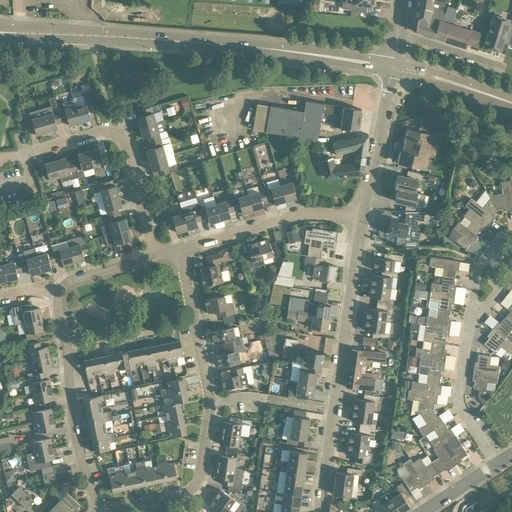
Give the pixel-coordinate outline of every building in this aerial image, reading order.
[(373,0),(346,0),(346,2),(343,2),(342,9),(351,10),(351,17),(365,18),(366,12),(369,13),(369,7),(373,7),(373,0)] [(416,0),(416,6),(434,10),(435,8),(433,8),(433,5),(433,0),(435,0),(438,0),(440,1),(439,0),(416,0)] [(438,23),(443,24),(446,14),(434,10),(416,6),(413,29),(413,30),(414,32),(434,39),(438,23)] [(443,24),(438,23),(434,39),(444,42),(450,25),(451,25),(456,10),(448,7),(446,14),(443,24)] [(511,24),(493,19),(484,47),(500,52),(503,43),(508,44),(511,32),(511,24)] [(461,28),(451,25),(450,25),(444,42),(465,49),(466,48),(476,51),(481,33),(471,30),(470,34),(460,31),(461,28)] [(75,107),(80,123),(90,120),(88,110),(94,109),(89,91),(82,93),(85,104),(75,107)] [(180,99),(182,108),(184,107),(189,106),(187,97),(180,99)] [(59,111),(62,123),(68,121),(69,126),(80,123),(75,107),(73,100),(63,103),(65,110),(59,111)] [(340,130),(358,130),(361,110),(306,101),(304,112),(257,104),(253,129),(266,132),(299,137),(299,139),(301,146),(315,143),(320,113),(338,116),(338,120),(342,120),(340,130)] [(40,110),(47,132),(58,129),(56,125),(62,123),(59,111),(53,113),(51,107),(40,110)] [(137,118),(140,128),(156,124),(151,107),(140,111),(141,116),(137,118)] [(47,132),(40,110),(30,113),(32,119),(26,121),(29,132),(35,131),(36,135),(47,132)] [(156,124),(140,128),(143,139),(147,138),(149,143),(161,140),(159,133),(167,131),(164,121),(156,124)] [(430,171),(436,143),(432,142),(433,138),(408,132),(404,146),(400,145),(401,144),(395,143),(395,144),(391,143),(392,142),(391,142),(386,160),(386,159),(399,163),(398,163),(430,171)] [(363,175),(368,135),(333,144),(336,155),(357,150),(357,166),(335,168),(334,167),(332,159),(323,162),(317,163),(320,176),(326,175),(327,178),(363,175)] [(161,140),(149,143),(151,149),(146,150),(149,161),(165,156),(161,140)] [(99,148),(88,151),(93,167),(103,164),(104,169),(110,168),(107,156),(101,158),(99,148)] [(93,167),(88,151),(77,155),(79,159),(73,161),(76,172),(93,167)] [(165,156),(149,161),(153,172),(157,170),(159,176),(170,173),(178,171),(176,165),(169,167),(165,156)] [(76,172),(73,161),(67,162),(66,158),(55,161),(60,177),(76,172)] [(60,177),(55,161),(45,164),(46,168),(40,170),(43,182),(60,177)] [(398,190),(398,189),(414,193),(415,193),(418,181),(422,182),(424,175),(408,171),(407,178),(398,176),(395,189),(398,190)] [(468,183),(472,189),(477,185),(474,180),(468,183)] [(98,185),(103,201),(119,196),(116,186),(111,187),(110,181),(98,185)] [(297,181),(281,186),(286,202),(296,199),(295,194),(301,193),(297,181)] [(490,198),(497,210),(505,209),(505,212),(511,210),(511,192),(511,181),(501,182),(503,194),(489,196),(490,198)] [(286,202),(281,186),(265,190),(268,202),(274,200),(275,205),(286,202)] [(398,189),(398,190),(395,202),(407,205),(405,213),(406,213),(421,214),(425,196),(415,193),(414,193),(398,189)] [(268,202),(265,190),(248,195),(253,211),(263,208),(262,204),(268,202)] [(469,209),(488,225),(494,218),(492,216),(497,210),(490,198),(489,196),(486,190),(476,203),(471,199),(465,206),(469,209)] [(253,211),(248,195),(237,198),(236,195),(231,196),(232,200),(235,211),(241,210),(242,214),(253,211)] [(119,196),(103,201),(108,217),(119,214),(117,208),(122,207),(119,196)] [(77,202),(80,208),(86,206),(84,200),(77,202)] [(235,211),(232,200),(215,205),(220,221),(231,218),(229,213),(235,211)] [(220,221),(215,205),(199,209),(202,221),(208,219),(209,224),(220,221)] [(202,221),(199,209),(183,214),(187,230),(198,227),(197,223),(202,221)] [(466,228),(476,236),(481,230),(483,232),(488,225),(469,209),(463,216),(471,222),(466,228)] [(187,230),(183,214),(172,217),(171,212),(165,214),(168,226),(174,224),(177,233),(187,230)] [(423,222),(424,214),(421,214),(406,213),(404,225),(391,222),(389,235),(408,238),(410,226),(415,227),(416,221),(423,222)] [(119,214),(108,217),(110,225),(101,227),(104,236),(128,229),(125,219),(121,220),(119,214)] [(452,226),(454,219),(448,217),(446,224),(452,226)] [(478,237),(476,236),(466,228),(459,222),(453,229),(460,235),(455,242),(465,250),(470,243),(472,245),(478,237)] [(288,230),(291,242),(301,239),(298,227),(288,230)] [(128,229),(104,236),(107,247),(110,246),(112,252),(124,248),(122,242),(131,240),(128,229)] [(320,258),(323,259),(332,260),(334,251),(335,251),(337,242),(335,242),(336,233),(313,229),(312,231),(306,230),(304,244),(311,245),(312,239),(323,241),(320,258)] [(278,255),(285,252),(279,230),(273,232),(276,242),(274,243),(278,255)] [(258,242),(263,259),(273,256),(268,239),(258,242)] [(85,242),(69,247),(74,263),(84,260),(83,255),(89,254),(85,242)] [(263,259),(258,242),(247,246),(250,255),(244,257),(249,272),(255,271),(254,267),(264,264),(263,259)] [(74,263),(69,247),(53,252),(56,263),(62,262),(63,266),(74,263)] [(41,272),(36,256),(34,248),(23,251),(24,253),(18,255),(20,261),(23,273),(29,271),(30,275),(41,272)] [(56,263),(53,252),(36,256),(41,272),(51,269),(50,265),(56,263)] [(218,273),(215,263),(228,260),(226,252),(207,258),(209,267),(201,269),(203,276),(202,276),(204,286),(223,282),(220,272),(218,273)] [(371,269),(385,271),(393,272),(395,262),(402,263),(403,257),(384,254),(387,255),(386,260),(375,258),(374,262),(372,262),(371,269)] [(323,259),(320,258),(306,256),(305,265),(314,266),(313,276),(319,277),(319,281),(335,283),(337,267),(329,266),(328,267),(322,266),(323,259)] [(442,276),(455,278),(456,271),(458,271),(459,262),(430,257),(429,266),(435,267),(434,275),(442,276)] [(23,273),(20,261),(3,264),(7,281),(18,279),(17,274),(23,273)] [(291,273),(278,271),(274,284),(292,287),(293,278),(291,278),(291,273)] [(385,271),(384,277),(372,275),(372,279),(370,279),(369,286),(391,289),(392,279),(397,279),(398,273),(393,272),(385,271)] [(430,292),(454,295),(456,286),(453,286),(455,278),(442,276),(441,284),(431,283),(430,292)] [(391,289),(369,286),(368,293),(369,293),(369,297),(380,299),(380,305),(393,307),(394,300),(389,299),(391,289)] [(415,289),(414,296),(414,298),(421,299),(422,290),(415,289)] [(289,307),(288,313),(329,319),(331,307),(326,307),(328,294),(315,292),(313,305),(316,305),(315,311),(308,310),(289,307)] [(454,295),(430,292),(428,308),(430,309),(450,311),(451,304),(453,304),(454,295)] [(226,305),(224,297),(205,300),(208,313),(216,312),(217,318),(235,314),(232,303),(226,305)] [(23,323),(42,320),(40,309),(33,310),(31,304),(11,308),(9,312),(13,315),(15,325),(23,323)] [(393,307),(380,305),(379,310),(367,308),(367,312),(365,312),(364,319),(386,323),(387,315),(391,316),(393,307)] [(429,316),(426,316),(425,325),(450,328),(451,320),(448,319),(450,311),(430,309),(429,316)] [(329,319),(288,313),(287,319),(306,321),(312,322),(311,329),(327,331),(329,319)] [(409,315),(408,322),(416,324),(417,317),(409,315)] [(511,330),(511,322),(506,318),(501,324),(499,322),(494,329),(511,343),(511,332),(511,330)] [(386,323),(364,319),(363,327),(365,327),(364,331),(375,332),(375,338),(372,338),(388,340),(389,334),(384,333),(386,323)] [(44,331),(42,320),(23,323),(27,340),(38,338),(37,332),(44,331)] [(422,341),(445,345),(446,337),(448,337),(450,328),(425,325),(422,341)] [(227,347),(242,344),(241,338),(235,339),(233,328),(212,332),(214,344),(226,342),(227,347)] [(511,343),(494,329),(488,337),(490,338),(485,344),(497,354),(502,347),(511,355),(511,353),(511,343)] [(375,346),(376,339),(363,337),(362,344),(375,346)] [(298,348),(299,340),(285,338),(284,346),(298,348)] [(394,351),(397,343),(390,340),(387,348),(394,351)] [(169,343),(174,367),(178,366),(176,358),(183,356),(180,341),(169,343)] [(420,358),(445,362),(446,353),(444,352),(445,345),(422,341),(421,349),(416,349),(415,357),(420,358)] [(28,345),(31,362),(50,359),(48,347),(41,349),(40,343),(28,345)] [(158,345),(161,361),(168,359),(169,368),(174,367),(169,343),(158,345)] [(243,351),(242,344),(227,347),(228,353),(217,356),(219,367),(240,363),(237,352),(243,351)] [(148,348),(153,371),(157,370),(155,362),(161,361),(158,345),(148,348)] [(137,350),(140,365),(147,364),(148,372),(153,371),(148,348),(137,350)] [(127,352),(131,376),(136,375),(134,366),(140,365),(137,350),(127,352)] [(350,366),(361,367),(362,366),(372,367),(373,361),(385,363),(386,354),(352,350),(350,366)] [(309,366),(321,367),(324,353),(307,351),(306,358),(302,358),(288,356),(287,362),(309,366)] [(116,354),(119,370),(125,368),(127,377),(131,376),(127,352),(116,354)] [(105,356),(110,380),(114,379),(113,371),(119,370),(116,354),(105,356)] [(475,363),(474,372),(499,375),(500,366),(490,365),(492,357),(479,355),(478,363),(475,363)] [(95,359),(98,374),(104,373),(106,381),(110,380),(105,356),(95,359)] [(416,367),(417,359),(409,358),(408,367),(416,367)] [(427,376),(440,378),(441,370),(443,371),(445,362),(420,358),(419,367),(418,375),(427,376)] [(50,359),(31,362),(34,373),(27,374),(29,381),(47,377),(45,371),(52,370),(50,359)] [(98,374),(95,359),(84,361),(88,384),(93,383),(92,375),(98,374)] [(507,371),(511,363),(505,360),(501,368),(507,371)] [(269,380),(270,362),(263,364),(264,369),(261,370),(258,371),(259,376),(264,376),(264,380),(269,380)] [(321,367),(309,366),(308,372),(299,370),(298,381),(315,384),(317,373),(320,374),(321,367)] [(361,367),(350,366),(347,388),(365,390),(372,390),(373,391),(375,379),(379,379),(379,374),(361,373),(361,367)] [(249,384),(246,372),(243,373),(242,368),(230,370),(231,376),(221,378),(224,389),(249,384)] [(499,375),(474,372),(473,381),(475,381),(474,389),(487,391),(488,383),(498,384),(499,375)] [(410,391),(438,395),(440,395),(441,386),(439,386),(440,378),(427,376),(426,384),(412,382),(411,390),(410,391)] [(160,390),(161,395),(185,390),(183,379),(167,382),(169,389),(160,390)] [(31,384),(33,394),(51,390),(49,380),(31,384)] [(411,390),(412,382),(412,381),(404,380),(403,389),(411,390)] [(315,384),(298,381),(296,392),(288,391),(287,397),(308,400),(309,394),(313,395),(315,384)] [(51,390),(33,394),(35,404),(53,400),(51,390)] [(185,390),(161,395),(162,399),(170,397),(172,403),(172,404),(179,403),(187,401),(185,390)] [(417,414),(419,414),(433,411),(434,403),(436,404),(438,395),(410,391),(408,390),(407,399),(419,401),(417,414)] [(511,393),(489,407),(503,433),(511,427),(511,393)] [(86,410),(101,407),(100,401),(108,399),(107,394),(84,399),(86,410)] [(352,403),(351,410),(373,413),(374,403),(379,403),(380,397),(371,396),(364,395),(367,395),(366,401),(354,399),(354,403),(352,403)] [(172,404),(172,403),(156,407),(157,412),(165,410),(166,416),(181,413),(179,403),(172,404)] [(88,421),(112,416),(111,412),(103,413),(101,407),(86,410),(88,421)] [(33,413),(35,423),(53,419),(51,409),(33,413)] [(293,416),(291,427),(308,430),(310,419),(305,418),(306,412),(293,410),(293,416)] [(373,413),(351,410),(350,417),(352,417),(351,421),(363,423),(362,429),(375,430),(376,420),(372,419),(373,413)] [(425,436),(444,424),(439,416),(437,417),(433,411),(419,414),(426,424),(418,429),(423,437),(425,436)] [(181,413),(166,416),(167,422),(159,424),(160,428),(184,423),(181,413)] [(90,431),(106,428),(104,422),(113,420),(112,416),(88,421),(90,431)] [(221,433),(240,436),(242,419),(231,418),(230,423),(223,422),(221,433)] [(53,419),(35,423),(37,433),(55,429),(53,419)] [(184,423),(160,428),(161,433),(169,431),(171,438),(186,434),(184,423)] [(441,445),(448,441),(455,436),(450,429),(448,430),(444,424),(425,436),(429,442),(432,446),(434,450),(441,445)] [(288,444),(310,447),(310,441),(307,441),(308,430),(291,427),(288,444)] [(93,442),(116,437),(115,433),(107,434),(106,428),(90,431),(93,442)] [(375,430),(362,429),(361,434),(350,433),(349,437),(347,436),(346,443),(368,447),(369,440),(374,441),(375,430)] [(462,431),(459,434),(462,439),(467,436),(464,430),(462,431)] [(404,439),(405,433),(393,431),(392,438),(404,439)] [(226,451),(238,453),(240,436),(221,433),(220,445),(226,446),(226,451)] [(122,436),(116,437),(93,442),(95,453),(110,450),(109,443),(117,442),(117,441),(123,439),(122,436)] [(32,442),(34,453),(52,449),(50,438),(32,442)] [(399,443),(391,441),(390,449),(398,451),(399,443)] [(441,445),(454,466),(462,461),(460,459),(467,455),(460,444),(453,448),(448,441),(441,445)] [(368,447),(346,443),(345,451),(347,451),(347,455),(358,457),(357,462),(355,461),(355,462),(370,464),(372,454),(367,453),(368,447)] [(432,462),(439,473),(445,469),(447,471),(454,466),(441,445),(434,450),(433,450),(438,458),(432,462)] [(52,449),(34,453),(26,454),(30,471),(51,467),(50,460),(54,459),(52,449)] [(290,450),(288,461),(306,464),(307,453),(290,450)] [(217,466),(235,469),(238,453),(226,451),(225,456),(218,455),(217,466)] [(165,457),(161,458),(166,481),(177,479),(174,463),(167,465),(165,457)] [(166,481),(161,458),(156,459),(158,466),(152,468),(155,483),(166,481)] [(426,484),(412,463),(410,459),(402,464),(409,475),(402,479),(410,492),(417,487),(418,489),(426,484)] [(412,463),(426,484),(433,479),(432,477),(439,473),(432,462),(425,467),(420,459),(412,463)] [(155,483),(152,468),(146,469),(144,461),(140,462),(144,485),(155,483)] [(306,464),(288,461),(287,472),(304,475),(306,464)] [(144,485),(140,462),(135,463),(137,471),(131,472),(134,487),(144,485)] [(123,489),(118,466),(114,467),(116,475),(109,477),(112,492),(123,489)] [(134,487),(131,472),(124,473),(123,466),(118,466),(123,489),(134,487)] [(221,484),(229,485),(241,487),(244,471),(235,469),(217,466),(215,478),(222,479),(221,484)] [(335,483),(352,485),(354,475),(361,476),(362,470),(347,468),(346,473),(336,472),(335,483)] [(4,473),(6,482),(13,481),(11,472),(4,473)] [(304,475),(287,472),(285,483),(302,485),(304,475)] [(56,478),(44,481),(45,486),(68,481),(66,476),(56,478)] [(302,485),(285,483),(284,493),(301,496),(302,485)] [(352,485),(335,483),(333,494),(343,495),(343,501),(357,503),(358,497),(351,496),(352,485)] [(388,494),(399,511),(402,511),(410,508),(405,499),(410,496),(402,483),(396,486),(397,488),(388,494)] [(241,487),(229,485),(228,491),(240,493),(241,487)] [(19,487),(16,491),(30,505),(34,501),(19,487)] [(221,490),(214,499),(229,509),(235,500),(221,490)] [(30,505),(16,491),(11,495),(26,509),(30,505)] [(67,492),(60,500),(72,511),(73,511),(80,505),(67,492)] [(301,496),(284,493),(276,492),(274,503),(282,504),(299,507),(301,496)] [(399,511),(388,494),(387,492),(373,502),(379,511),(383,511),(386,511),(399,511)] [(233,511),(229,509),(214,499),(208,508),(214,511),(233,511)] [(72,511),(60,500),(53,507),(57,511),(72,511)] [(7,511),(8,511),(13,508),(6,502),(5,502),(7,511)] [(473,511),(482,511),(477,503),(471,507),(473,511)]
